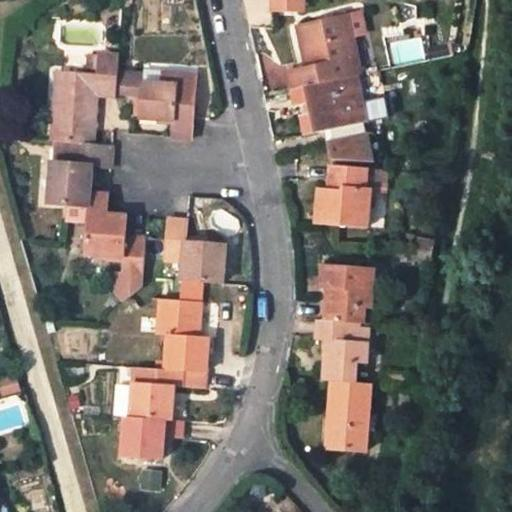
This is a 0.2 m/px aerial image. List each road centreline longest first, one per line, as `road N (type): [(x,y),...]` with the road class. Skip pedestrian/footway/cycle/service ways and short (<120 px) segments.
road 1 (residential): [(258,163),(273,238),(273,354),(243,440)]
road 2 (residential): [(224,0),(258,163)]
road 3 (residential): [(130,166),(258,163)]
